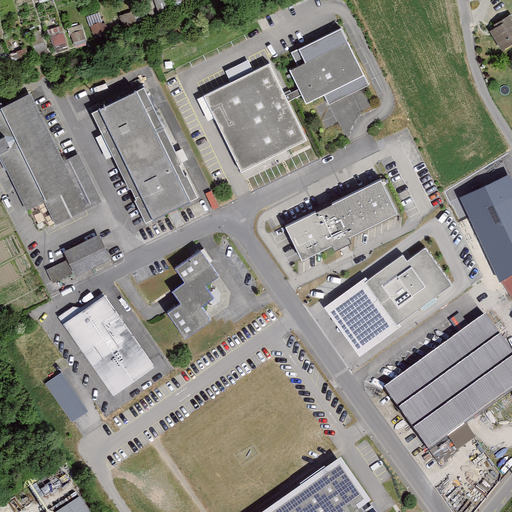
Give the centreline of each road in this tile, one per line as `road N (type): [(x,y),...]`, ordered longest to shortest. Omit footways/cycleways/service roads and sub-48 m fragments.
road 1 (unknown): [(245,210),(192,99),(193,83),(293,19),(336,8),(355,28),(387,98),(366,123),(362,147),(398,148),(419,202),(404,226),(258,305),(246,300),(201,231)]
road 2 (unknown): [(127,511),(99,457),(297,310)]
road 3 (residential): [(511,139),(480,84),(462,0)]
road 4 (unknown): [(138,260),(80,134)]
